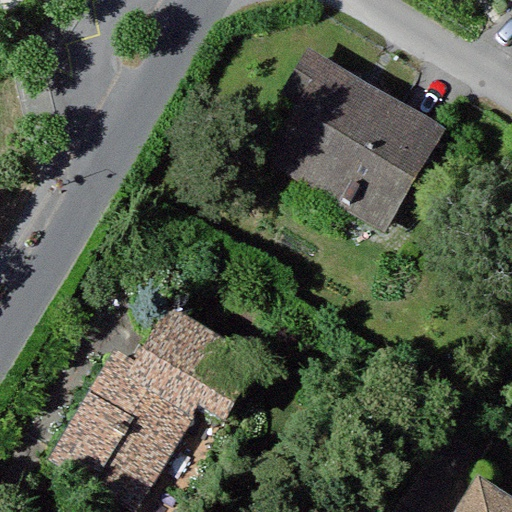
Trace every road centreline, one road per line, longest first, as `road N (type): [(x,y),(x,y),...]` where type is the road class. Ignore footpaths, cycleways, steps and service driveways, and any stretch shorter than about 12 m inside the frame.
road 1 (residential): [(0,349),(200,0)]
road 2 (residential): [(365,0),(511,88)]
